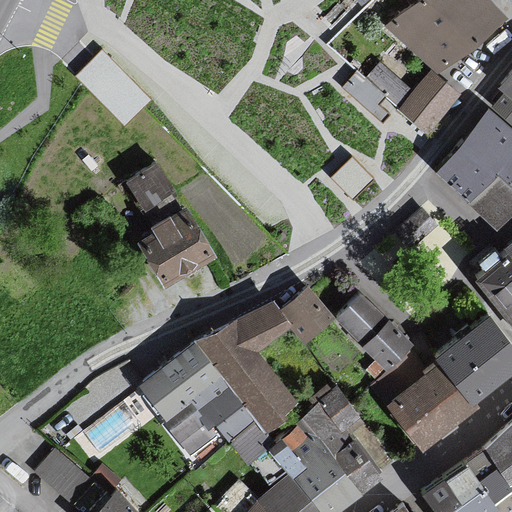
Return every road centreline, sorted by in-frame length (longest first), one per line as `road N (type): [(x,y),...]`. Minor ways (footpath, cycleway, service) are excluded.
road 1 (residential): [(0,433),(93,361),(320,250)]
road 2 (residential): [(90,0),(301,207),(320,250)]
road 3 (residential): [(320,250),(399,191),(511,44)]
road 4 (residential): [(358,511),(511,387)]
